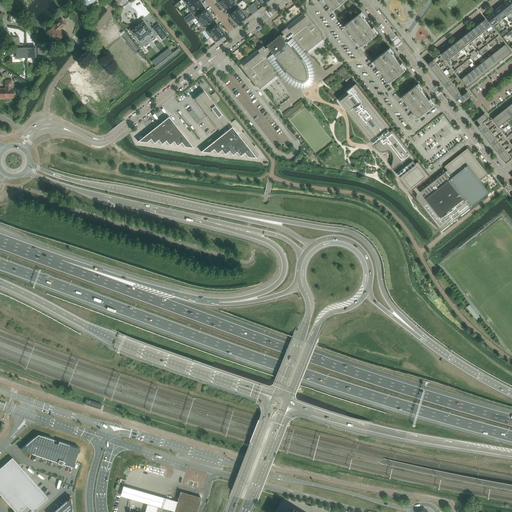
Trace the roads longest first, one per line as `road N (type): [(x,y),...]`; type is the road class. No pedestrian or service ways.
road 1 (motorway): [(0,264),(312,377),(511,436)]
road 2 (motorway): [(511,420),(332,365),(60,263)]
road 3 (secondary): [(411,509),(111,428)]
road 4 (motorway): [(0,282),(126,345),(275,397)]
road 5 (motorway): [(425,342),(384,295),(376,256),(359,236),(216,213)]
road 6 (secondary): [(112,440),(369,511)]
road 7 (motorway): [(287,401),(392,433),(511,454)]
road 8 (residential): [(237,38),(110,139),(96,143),(73,132)]
road 9 (secondary): [(216,213),(28,164)]
road 10 (motorway): [(196,217),(268,241),(285,264),(270,289),(218,300)]
road 11 (secondary): [(25,171),(196,217)]
road 12 (motorway): [(218,300),(60,263)]
road 13 (residential): [(45,122),(52,87),(119,0)]
road 14 (secondary): [(287,401),(322,315),(362,293)]
road 15 (secondary): [(275,397),(230,511)]
